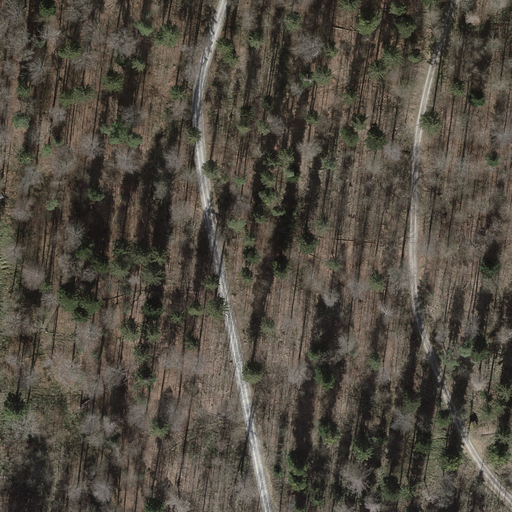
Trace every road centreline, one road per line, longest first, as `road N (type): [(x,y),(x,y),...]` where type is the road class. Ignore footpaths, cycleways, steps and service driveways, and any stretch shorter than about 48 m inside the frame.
road 1 (track): [(511,500),(471,453),(414,309),(413,169),(422,107),(456,0)]
road 2 (track): [(269,511),(199,139),(201,81),(225,0)]
